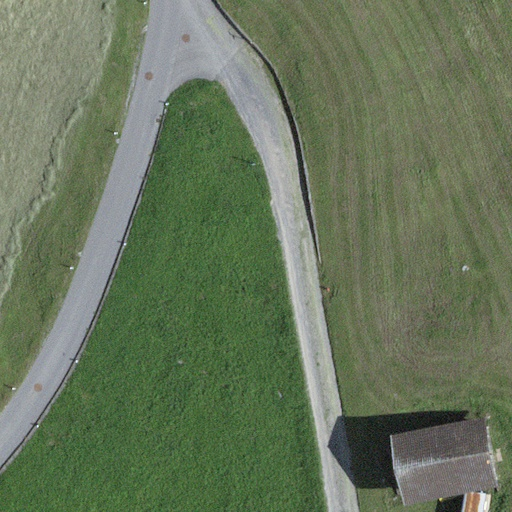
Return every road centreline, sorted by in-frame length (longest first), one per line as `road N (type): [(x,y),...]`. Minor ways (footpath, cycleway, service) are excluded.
road 1 (track): [(173,7),(228,62),(281,164),(342,511)]
road 2 (residential): [(172,0),(170,45),(83,301),(0,443)]
